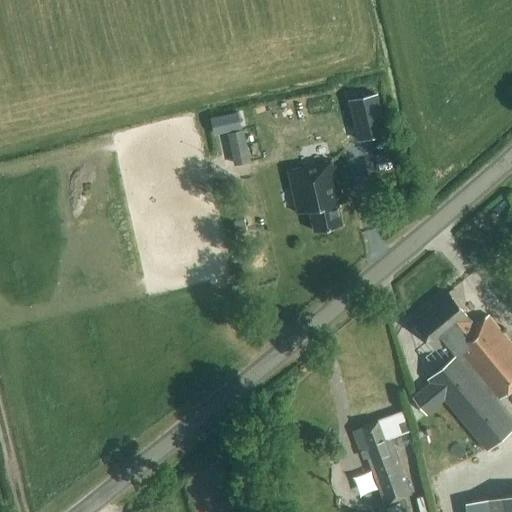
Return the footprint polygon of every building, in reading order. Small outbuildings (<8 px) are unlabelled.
[(385,134),(376,95),(349,101),(358,140),(385,134)] [(241,128),(238,112),(210,117),(213,133),(241,128)] [(250,162),(243,130),(226,134),(234,166),(250,162)] [(333,159),(287,169),(297,212),(309,210),(313,231),(342,225),(337,205),(343,204),(333,159)] [(269,175),(255,178),(264,221),(279,218),(269,175)] [(246,232),(244,219),(234,221),(236,234),(246,232)] [(446,340),(458,354),(427,380),(430,383),(413,398),(427,414),(444,399),(487,450),(511,428),(511,424),(493,402),(511,386),(511,344),(488,316),(475,327),(470,321),(448,294),(413,322),(435,349),(446,340)] [(288,392),(300,379),(287,367),(275,381),(288,392)] [(511,388),(500,398),(510,411),(511,409),(511,388)] [(386,443),(378,423),(353,432),(363,458),(367,456),(386,504),(411,494),(390,441),(386,443)] [(417,427),(418,466),(454,465),(453,425),(417,427)] [(426,482),(440,481),(441,492),(457,491),(456,474),(425,476),(426,482)] [(511,511),(511,494),(465,503),(466,511),(511,511)]
